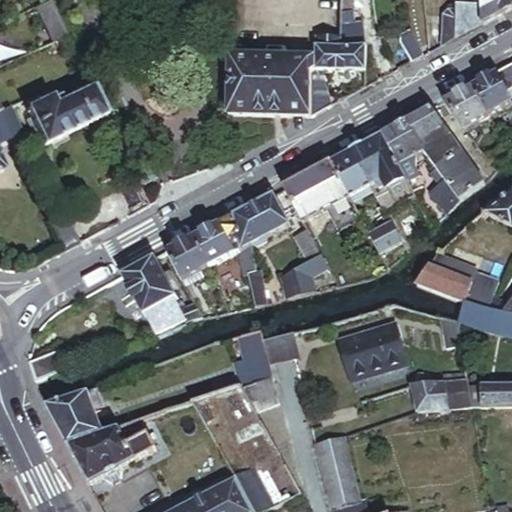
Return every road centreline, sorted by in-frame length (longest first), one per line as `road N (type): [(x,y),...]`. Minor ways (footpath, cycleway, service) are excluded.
road 1 (residential): [(0,313),(420,87)]
road 2 (residential): [(502,152),(486,173),(420,87)]
road 3 (residential): [(318,511),(285,382)]
road 4 (secondary): [(56,511),(0,394)]
